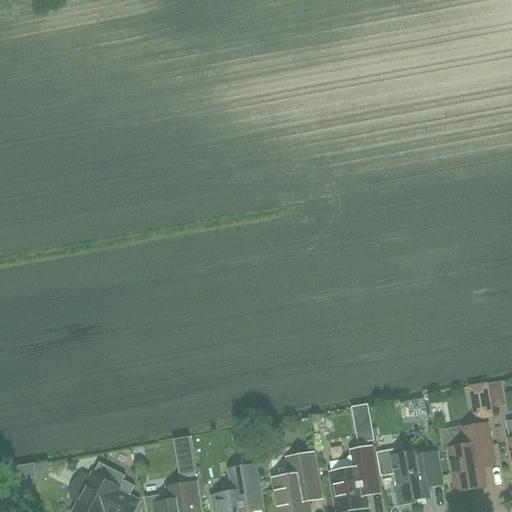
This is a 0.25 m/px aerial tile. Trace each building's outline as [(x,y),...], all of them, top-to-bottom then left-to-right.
[(493,418),(491,406),(471,410),(474,421),(493,418)] [(464,428),(442,432),(445,453),(450,452),(457,493),(486,488),(483,469),(495,467),(492,448),(488,424),(464,428)] [(353,458),(330,462),(338,511),(345,511),(368,508),(366,497),(380,494),(372,448),(352,451),(353,458)] [(402,455),(392,457),(399,494),(395,495),(397,507),(416,503),(416,500),(430,497),(429,489),(443,486),(437,453),(423,455),(422,452),(402,455)] [(292,476),(275,479),(280,511),(309,511),(308,503),(320,500),(312,454),(289,459),(292,476)] [(133,511),(138,502),(129,497),(134,486),(123,480),(125,476),(100,463),(94,475),(92,479),(83,474),(80,476),(78,478),(75,482),(73,486),(72,489),(71,494),(71,499),(79,503),(74,511),(133,511)] [(259,511),(264,511),(256,465),(229,470),(233,492),(210,496),(212,511),(259,511)] [(200,511),(200,509),(196,483),(168,488),(169,495),(144,499),(146,511),(200,511)]
